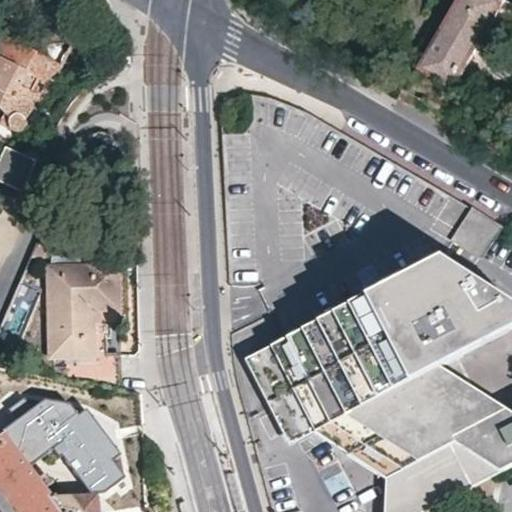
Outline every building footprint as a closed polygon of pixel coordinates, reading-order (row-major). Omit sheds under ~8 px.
[(9,0),(2,11),(12,18),(7,27),(13,31),(16,32),(26,23),(34,22),(39,24),(43,11),(44,2),(44,0),(9,0)] [(442,39),(434,52),(425,67),(458,87),(508,2),(505,0),(465,0),(457,13),(442,39)] [(0,109),(2,111),(0,114),(0,118),(12,124),(16,126),(17,126),(19,124),(21,123),(22,120),(23,116),(34,97),(36,94),(36,92),(37,90),(36,88),(35,86),(32,84),(36,78),(39,78),(49,60),(4,35),(0,41),(0,109)] [(427,48),(434,52),(442,39),(435,35),(427,48)] [(36,94),(34,97),(41,101),(61,67),(49,60),(39,78),(36,78),(32,84),(35,86),(36,88),(37,90),(36,92),(36,94)] [(501,145),(511,151),(511,135),(508,133),(501,145)] [(36,159),(6,146),(0,160),(0,180),(22,191),(36,159)] [(482,258),(499,230),(474,214),(457,242),(482,258)] [(69,384),(122,393),(121,373),(121,356),(107,356),(107,339),(111,339),(111,326),(120,326),(119,267),(49,269),(51,359),(69,358),(69,384)] [(119,267),(120,326),(128,326),(126,267),(119,267)] [(511,318),(440,271),(440,270),(439,270),(438,270),(437,270),(436,271),(253,365),(292,442),(313,432),(314,431),(316,431),(317,432),(318,432),(391,480),(390,511),(431,511),(511,470),(511,318)] [(86,511),(73,494),(49,495),(4,434),(0,436),(0,489),(16,511),(86,511)] [(239,511),(245,509),(235,474),(229,475),(238,511),(239,511)] [(98,511),(98,493),(73,494),(86,511),(98,511)] [(189,511),(187,501),(180,504),(181,511),(189,511)]
